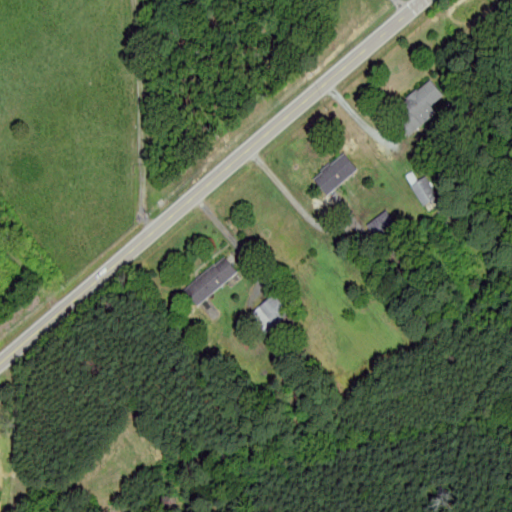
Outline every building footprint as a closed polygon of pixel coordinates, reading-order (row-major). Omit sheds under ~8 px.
[(399,104),(403,108),(392,119),(407,136),(434,111),(429,106),(440,95),(426,79),(399,104)] [(327,196),(354,168),(339,152),(311,180),(327,196)] [(408,187),(424,206),(437,195),(421,176),(408,187)] [(366,225),(379,243),(398,230),(384,211),(366,225)] [(235,272),(221,256),(181,291),(195,307),(235,272)] [(255,308),(268,329),(290,315),(277,294),(255,308)]
